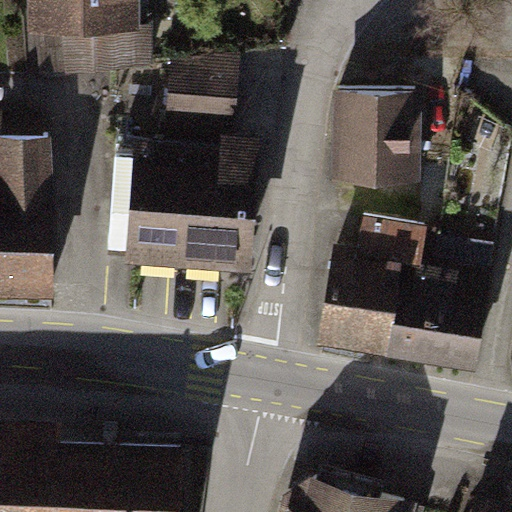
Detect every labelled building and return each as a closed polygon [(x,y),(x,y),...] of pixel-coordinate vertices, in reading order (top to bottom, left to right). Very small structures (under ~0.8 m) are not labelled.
[(125,0),(14,0),(16,25),(126,19),(125,0)] [(228,38),(159,37),(158,122),(227,123),(228,38)] [(422,80),(340,79),(339,172),(421,173),(422,80)] [(0,288),(40,288),(38,129),(0,129),(0,288)] [(241,136),(117,129),(110,252),(234,259),(241,136)] [(344,250),(306,247),(287,340),(463,364),(488,239),(352,207),(344,250)] [(40,416),(0,415),(0,511),(173,511),(174,440),(40,438),(40,416)] [(418,511),(422,496),(297,462),(283,511),(418,511)] [(511,511),(511,508),(461,491),(453,511),(511,511)]
